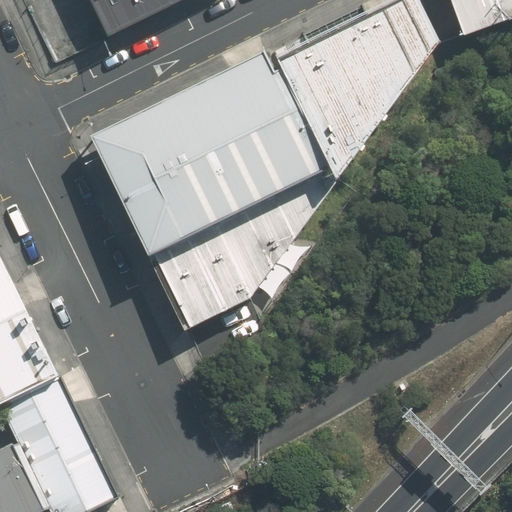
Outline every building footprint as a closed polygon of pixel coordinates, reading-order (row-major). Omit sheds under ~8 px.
[(89,0),(107,38),(180,0),(89,0)] [(443,40),(425,0),(397,0),(279,57),(284,66),(333,165),(341,177),(443,40)] [(511,16),(511,0),(454,0),(467,33),(511,16)] [(333,165),(284,66),(277,69),(267,48),(92,134),(151,254),(155,252),(333,165)] [(194,326),(253,296),(341,177),(333,165),(155,252),(194,326)] [(0,402),(61,373),(0,253),(0,402)] [(0,405),(18,442),(49,506),(52,511),(87,511),(120,496),(61,373),(0,402),(0,405)] [(0,450),(0,511),(37,511),(49,506),(18,442),(0,450)]
